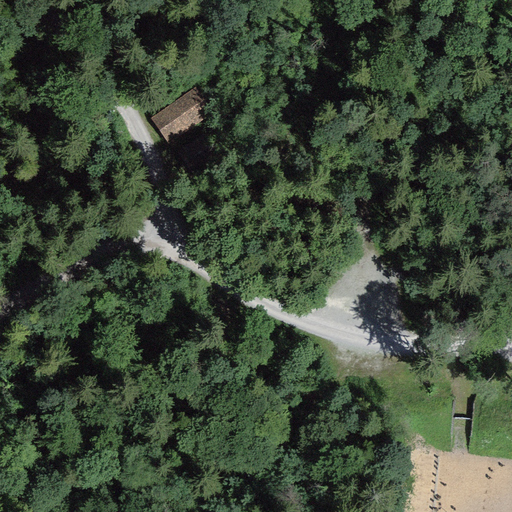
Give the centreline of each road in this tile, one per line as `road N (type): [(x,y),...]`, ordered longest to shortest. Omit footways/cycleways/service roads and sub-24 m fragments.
road 1 (track): [(331,332),(242,294),(162,237),(113,247),(0,314)]
road 2 (track): [(37,0),(150,144),(166,195),(162,237)]
road 3 (unclassified): [(511,344),(427,347),(331,332)]
